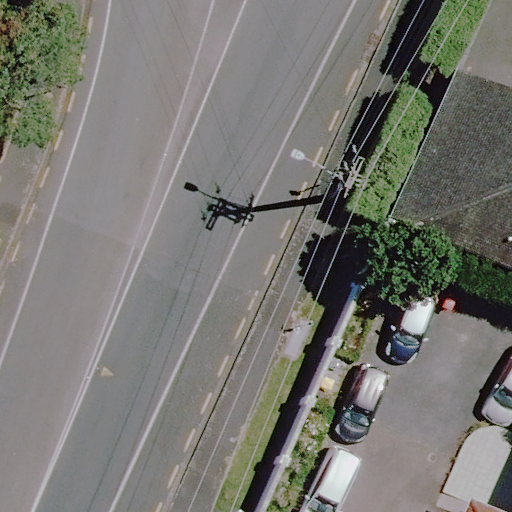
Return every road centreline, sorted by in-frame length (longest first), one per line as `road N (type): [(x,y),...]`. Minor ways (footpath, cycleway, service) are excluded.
road 1 (tertiary): [(14,511),(172,120)]
road 2 (tertiary): [(284,0),(172,120)]
road 3 (tertiary): [(172,120),(179,0)]
